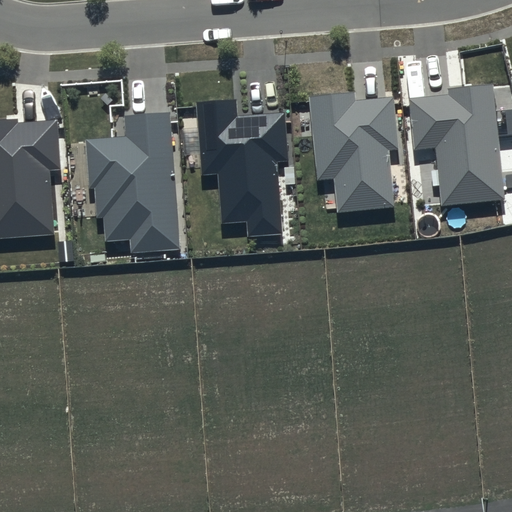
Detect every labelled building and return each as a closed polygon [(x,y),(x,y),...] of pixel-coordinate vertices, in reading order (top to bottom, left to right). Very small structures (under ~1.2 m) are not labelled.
[(490,78),(399,88),(406,150),(430,147),(436,202),(504,194),(490,78)] [(237,95),(196,98),(202,170),(218,169),(222,219),(246,217),(247,234),(282,231),(276,157),(289,156),(285,107),(238,111),(237,95)] [(342,98),(315,100),(322,176),(340,174),(343,207),(390,202),(385,146),(395,145),(391,101),(352,105),(352,111),(344,112),(342,98)] [(170,108),(124,112),(125,132),(85,135),(88,185),(95,184),(97,214),(104,213),(105,237),(130,235),(131,249),(180,245),(170,108)] [(54,111),(0,115),(0,237),(55,232),(49,167),(59,166),(54,111)] [(320,471),(311,304),(263,307),(264,329),(199,333),(205,440),(261,437),(263,474),(320,471)]
